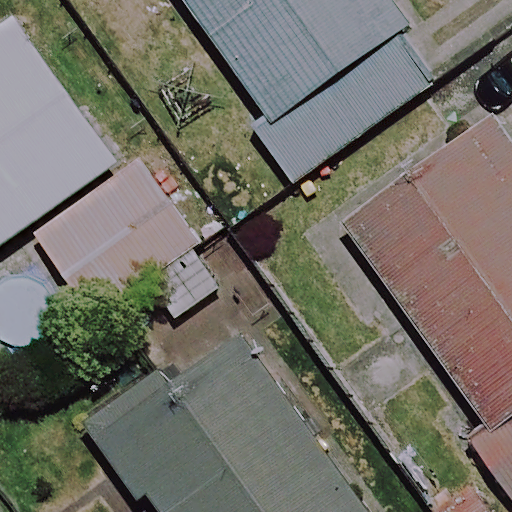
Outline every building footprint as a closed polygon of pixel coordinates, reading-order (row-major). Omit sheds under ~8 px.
[(433,92),(372,0),(185,0),(266,121),(251,131),(289,188),(433,92)] [(0,250),(117,168),(16,24),(0,35),(0,250)] [(511,169),(483,131),(346,232),(494,432),(465,453),(508,511),(511,508),(511,169)] [(192,257),(135,175),(40,242),(97,323),(192,257)] [(352,511),(234,349),(103,445),(151,511),(352,511)]
